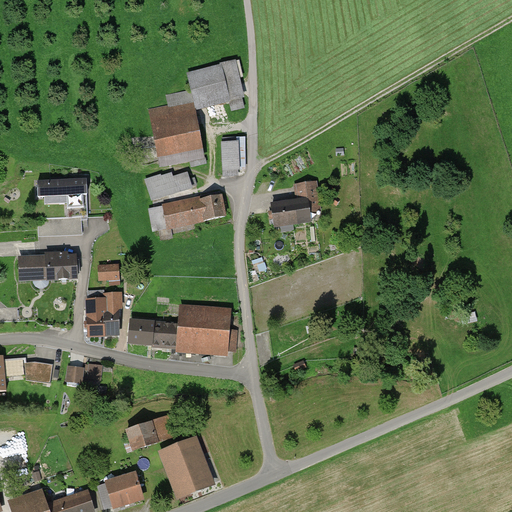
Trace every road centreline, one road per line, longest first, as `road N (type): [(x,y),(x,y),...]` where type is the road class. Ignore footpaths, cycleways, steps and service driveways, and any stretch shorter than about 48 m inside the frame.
road 1 (track): [(252,170),(511,17)]
road 2 (unclassified): [(511,371),(273,475)]
road 3 (residential): [(253,366),(240,264),(253,124)]
road 4 (residential): [(71,346),(88,265),(82,244),(0,250)]
road 5 (residential): [(253,366),(203,372),(71,346)]
road 6 (track): [(247,0),(253,124)]
